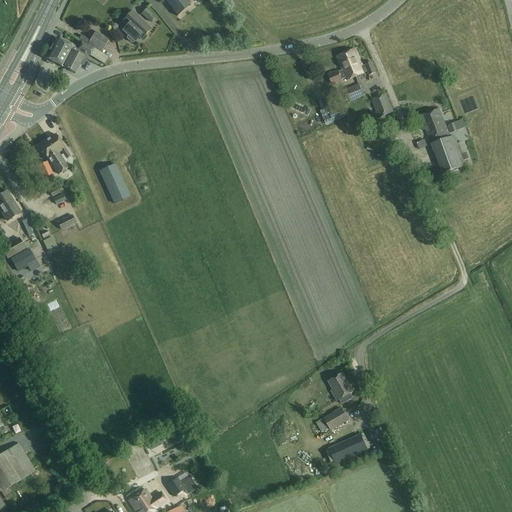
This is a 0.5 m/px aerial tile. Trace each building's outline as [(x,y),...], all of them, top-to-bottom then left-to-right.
[(189,5),(190,6),(185,0),(163,0),(177,17),(178,16),(177,15),(189,5)] [(155,17),(146,9),(141,14),(150,22),(155,17)] [(151,29),(138,17),(132,11),(122,22),(126,26),(122,30),(128,36),(127,37),(127,39),(131,43),(133,43),(134,41),(135,42),(139,37),(141,40),(151,29)] [(109,39),(95,31),(87,44),(101,52),(109,39)] [(56,38),(46,58),(47,59),(47,62),(52,65),(55,63),(63,68),(75,74),(80,65),(83,66),(87,59),(83,58),(85,54),(89,55),(90,56),(94,49),(81,43),(78,49),(75,48),(75,47),(56,38)] [(355,50),(346,53),(356,77),(365,73),(364,73),(368,72),(369,75),(376,73),(372,62),(365,65),(362,67),(355,50)] [(356,77),(346,53),(337,57),(342,70),(338,72),(329,76),(332,84),(342,80),(341,80),(346,78),(347,81),(356,77)] [(42,102),(50,89),(45,86),(49,79),(41,74),(33,89),(34,89),(31,95),(42,102)] [(348,95),(361,90),(359,85),(346,90),(348,95)] [(361,90),(348,95),(350,101),(363,96),(361,90)] [(376,119),(393,112),(386,94),(371,100),(376,112),(373,113),(376,119)] [(343,106),(329,112),(333,121),(347,116),(343,106)] [(439,109),(428,114),(440,142),(443,141),(450,138),(448,134),(449,134),(439,109)] [(433,145),(440,142),(428,114),(418,118),(423,131),(426,130),(430,141),(432,145),(433,145)] [(447,126),(450,133),(458,130),(455,123),(447,126)] [(66,159),(70,156),(55,135),(39,146),(58,174),(68,168),(65,163),(68,161),(66,159)] [(131,135),(115,142),(126,164),(141,157),(131,135)] [(450,138),(443,141),(446,148),(457,144),(454,136),(450,138)] [(417,144),(419,150),(428,147),(425,140),(417,144)] [(433,145),(436,152),(446,148),(443,141),(440,142),(433,145)] [(53,175),(47,161),(38,166),(44,179),(53,175)] [(100,171),(115,204),(130,197),(115,165),(100,171)] [(52,197),(61,192),(58,186),(49,191),(52,197)] [(0,210),(7,221),(21,213),(7,191),(0,195),(0,210)] [(53,199),(56,206),(66,201),(63,194),(53,199)] [(72,215),(57,222),(61,230),(76,222),(72,215)] [(29,237),(34,234),(27,219),(22,221),(29,237)] [(58,249),(52,237),(43,241),(49,254),(58,249)] [(2,248),(8,259),(25,249),(19,238),(2,248)] [(31,271),(39,267),(29,249),(11,259),(19,272),(28,266),(31,271)] [(337,401),(340,400),(342,404),(350,400),(348,395),(353,392),(350,386),(354,384),(355,386),(361,382),(355,372),(349,375),(350,376),(345,378),(343,374),(329,382),(333,390),(331,391),(337,401)] [(331,430),(348,420),(341,408),(324,418),(331,430)] [(329,449),(336,464),(367,450),(360,435),(329,449)] [(0,488),(8,484),(34,472),(19,441),(0,450),(0,488)] [(137,473),(142,470),(134,455),(129,458),(137,473)] [(185,490),(188,494),(198,488),(189,475),(180,481),(185,490)] [(185,490),(180,481),(177,478),(166,485),(174,498),(185,490)] [(151,511),(158,508),(167,502),(161,493),(152,499),(146,490),(129,501),(135,511),(151,511)]
